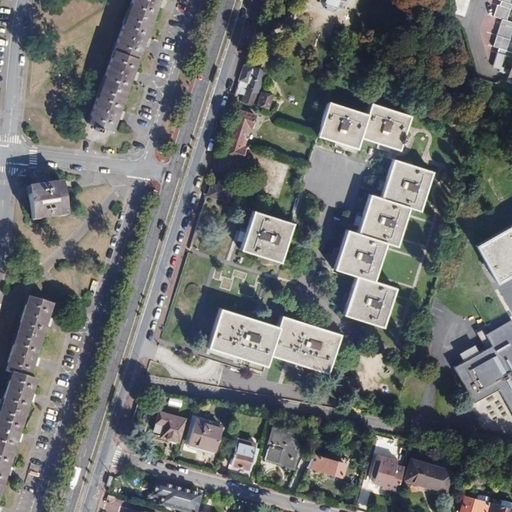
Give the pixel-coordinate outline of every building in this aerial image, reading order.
[(107,128),(111,118),(113,110),(126,78),(129,70),(138,44),(141,37),(152,4),(153,0),(127,0),(84,120),(107,128)] [(321,0),(321,2),(323,5),(332,8),(335,6),(336,0),(321,0)] [(456,0),(451,16),(465,21),(472,0),(456,0)] [(510,10),(511,0),(498,0),(497,6),(510,10)] [(505,25),(509,14),(496,10),(492,21),(505,25)] [(511,36),(511,33),(499,29),(492,53),(506,57),(511,36)] [(147,39),(141,37),(138,44),(144,46),(147,39)] [(500,74),(504,62),(497,59),(493,72),(500,74)] [(242,67),(234,92),(243,95),(241,101),(251,104),(255,91),(256,91),(262,72),(251,68),(250,69),(242,67)] [(129,70),(126,78),(132,79),(135,72),(129,70)] [(266,109),(270,96),(261,93),(257,106),(259,106),(259,109),(262,110),(262,108),(266,109)] [(358,136),(364,113),(326,101),(315,134),(354,147),(358,136)] [(364,113),(358,136),(396,149),(398,142),(400,143),(403,135),(401,134),(407,115),(368,101),(364,113)] [(430,109),(431,103),(418,101),(418,107),(430,109)] [(113,110),(111,118),(118,120),(120,113),(113,110)] [(250,127),(253,116),(237,111),(224,156),(239,161),(243,149),(240,147),(247,126),(250,127)] [(378,197),(407,207),(418,210),(430,172),(391,159),(378,197)] [(57,180),(24,186),(29,220),(62,215),(57,180)] [(210,186),(206,196),(226,202),(229,192),(224,190),(226,183),(219,180),(216,187),(210,186)] [(407,207),(378,197),(368,194),(356,231),(383,242),(394,245),(407,207)] [(288,221),(251,209),(239,248),(276,260),(288,221)] [(511,222),(475,244),(495,281),(511,271),(511,222)] [(383,242),(356,231),(346,227),(333,268),(355,275),(370,280),(383,242)] [(370,280),(355,275),(342,313),(381,325),(393,287),(370,280)] [(35,351),(43,327),(46,318),(50,305),(26,297),(2,369),(10,372),(0,403),(0,482),(5,468),(7,460),(16,434),(18,426),(29,394),(31,387),(34,379),(27,376),(32,358),(35,351)] [(268,354),(277,327),(218,308),(206,347),(263,366),(268,354)] [(277,327),(268,354),(326,373),(338,334),(280,316),(277,327)] [(46,318),(43,327),(50,329),(53,320),(46,318)] [(511,326),(508,318),(482,332),(488,344),(450,365),(470,401),(495,387),(511,417),(511,326)] [(41,353),(35,351),(32,358),(39,360),(41,353)] [(37,389),(31,387),(29,394),(35,396),(37,389)] [(181,421),(157,414),(152,433),(159,436),(158,438),(175,443),(181,421)] [(219,425),(194,419),(188,443),(213,450),(219,425)] [(18,426),(16,434),(23,436),(25,428),(18,426)] [(288,435),(270,431),(263,459),(290,466),(294,449),(297,450),(296,445),(295,441),(290,437),(288,437),(288,435)] [(253,444),(235,439),(228,465),(247,470),(253,444)] [(326,460),(311,456),(306,467),(339,476),(342,464),(345,465),(346,460),(327,455),(326,460)] [(400,475),(402,467),(395,464),(395,461),(375,455),(371,471),(375,472),(374,477),(373,483),(381,485),(380,488),(395,493),(400,477),(395,476),(395,473),(400,475)] [(451,470),(410,459),(404,480),(445,492),(451,470)] [(7,460),(5,468),(12,469),(14,463),(7,460)] [(194,511),(199,495),(155,483),(151,497),(147,496),(145,502),(181,511),(180,511),(194,511)] [(484,511),(488,498),(481,497),(478,499),(477,501),(463,498),(460,511),(484,511)] [(511,511),(511,509),(511,508),(511,504),(498,500),(497,502),(490,501),(487,511),(511,511)] [(157,511),(158,511),(128,503),(126,511),(157,511)]
